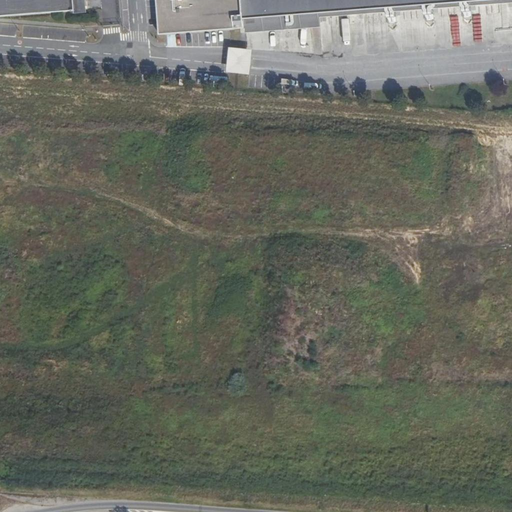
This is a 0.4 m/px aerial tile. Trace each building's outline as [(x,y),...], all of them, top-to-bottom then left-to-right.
[(76,0),(0,0),(0,19),(78,14),(76,0)] [(234,31),(245,31),(244,22),(320,16),(511,1),(511,0),(159,0),(162,34),(188,32),(234,29),(234,31)] [(511,1),(320,16),(321,20),(511,5),(511,1)] [(321,30),(321,20),(320,16),(244,22),(245,31),(245,35),(321,30)] [(227,64),(226,73),(249,75),(250,66),(251,50),(229,48),(227,64)]
